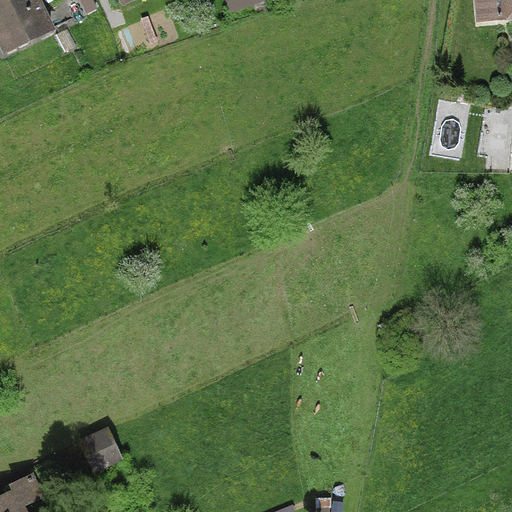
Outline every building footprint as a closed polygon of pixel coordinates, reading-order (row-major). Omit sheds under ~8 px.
[(56,28),(42,0),(0,0),(0,46),(4,54),(56,28)] [(97,8),(93,0),(79,0),(86,14),(97,8)] [(225,0),(230,13),(266,0),(225,0)] [(511,0),(473,0),(476,22),(511,18),(511,0)] [(123,459),(108,427),(79,440),(94,473),(123,459)] [(11,489),(0,494),(0,511),(27,511),(25,505),(44,496),(33,472),(9,484),(11,489)]
